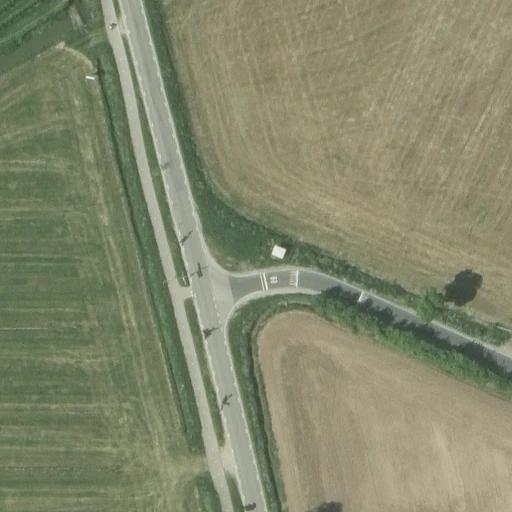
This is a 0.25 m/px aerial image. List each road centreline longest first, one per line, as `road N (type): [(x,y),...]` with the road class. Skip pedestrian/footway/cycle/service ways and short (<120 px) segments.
road 1 (tertiary): [(511,368),(318,282),(204,292)]
road 2 (tertiary): [(204,292),(123,0)]
road 3 (tertiary): [(253,511),(204,292)]
